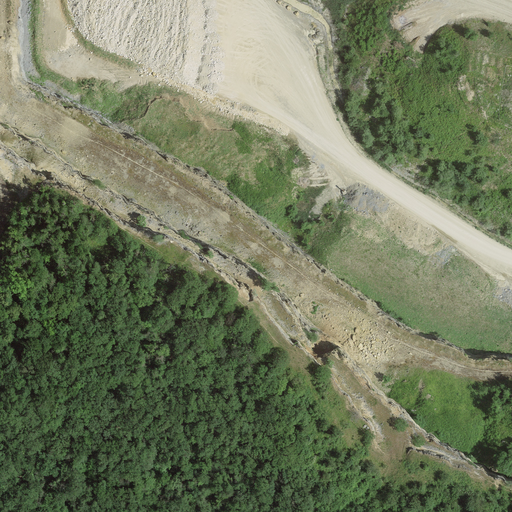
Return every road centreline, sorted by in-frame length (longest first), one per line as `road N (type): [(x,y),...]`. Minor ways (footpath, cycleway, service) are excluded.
road 1 (track): [(3,84),(37,120),(261,255),(358,328),(440,366),(511,380)]
road 2 (track): [(253,0),(244,46),(283,117),(511,257)]
